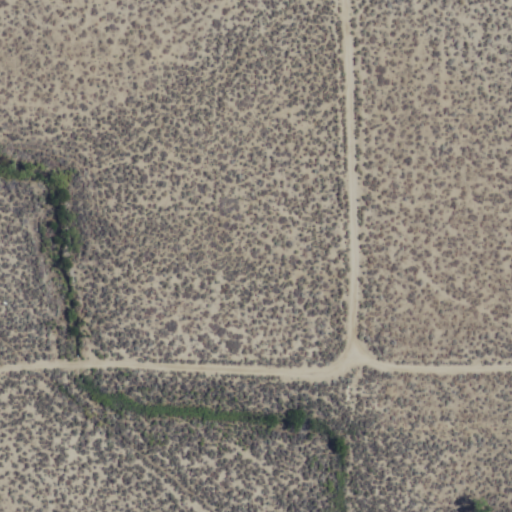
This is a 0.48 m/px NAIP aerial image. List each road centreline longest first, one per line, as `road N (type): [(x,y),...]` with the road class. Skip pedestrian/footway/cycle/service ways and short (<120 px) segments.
road 1 (track): [(339,0),(349,359),(338,371)]
road 2 (track): [(0,373),(338,371)]
road 3 (track): [(511,372),(427,373),(349,359)]
